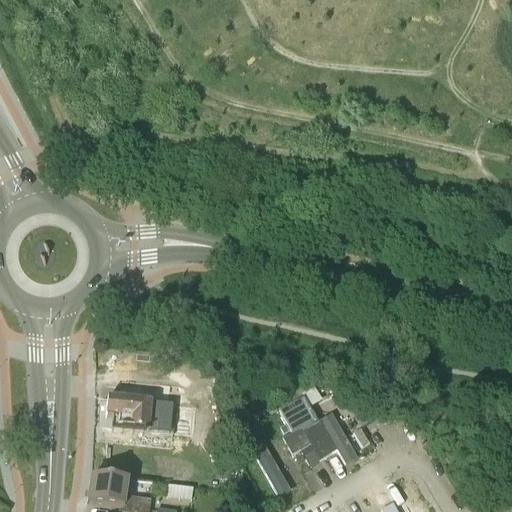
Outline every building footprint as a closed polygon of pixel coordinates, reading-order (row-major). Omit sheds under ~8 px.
[(302,400),(303,400),(311,396),(305,385),(270,398),(278,414),(302,400)] [(116,430),(136,433),(147,434),(149,423),(170,425),(170,419),(187,420),(186,429),(198,431),(200,408),(188,408),(188,409),(106,400),(104,419),(117,421),(116,430)] [(303,430),(318,462),(332,455),(340,474),(355,467),(331,417),(303,430)] [(288,434),(285,427),(279,431),(283,437),(288,434)] [(291,436),(300,452),(310,447),(300,430),(291,436)] [(291,458),(300,452),(291,436),(281,441),(291,458)] [(273,468),(263,452),(261,448),(247,455),(275,503),(289,495),(273,468)] [(230,480),(229,470),(232,470),(231,464),(224,464),(224,466),(216,466),(217,481),(230,480)] [(182,511),(183,506),(150,502),(124,499),(127,482),(91,478),(86,506),(122,510),(121,511),(182,511)] [(367,498),(374,511),(404,511),(391,486),(367,498)]
